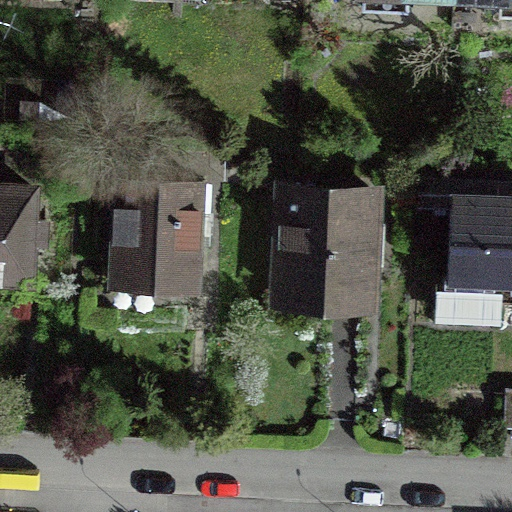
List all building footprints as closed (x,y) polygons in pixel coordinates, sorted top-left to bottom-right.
[(511,0),(361,0),(361,4),(410,6),(409,0),(413,0),(427,0),(426,0),(499,0),(499,13),(511,13),(511,0)] [(106,283),(202,286),(204,230),(211,230),(212,192),(224,193),(226,151),(189,150),(188,170),(110,168),(106,283)] [(421,189),(421,203),(443,203),(444,187),(437,187),(438,171),(419,171),(418,189),(421,189)] [(271,231),(268,306),(321,308),(321,301),(381,304),(386,178),(274,173),(272,208),(279,208),(278,232),(271,231)] [(0,280),(37,282),(38,241),(49,242),(51,214),(40,214),(42,177),(0,174),(0,280)] [(502,296),(511,296),(511,184),(448,182),(444,281),(437,281),(435,318),(501,321),(502,296)]
